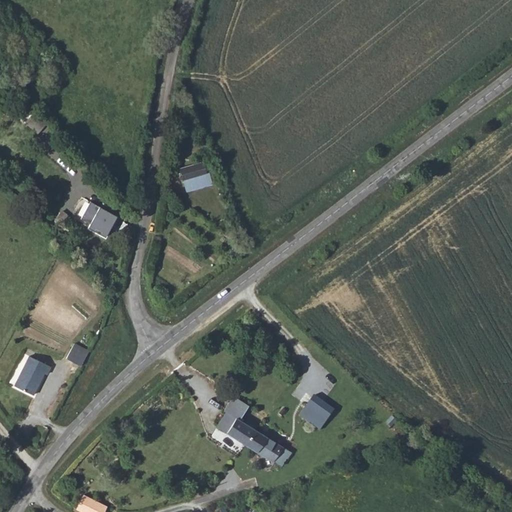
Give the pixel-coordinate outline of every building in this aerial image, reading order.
[(178,172),(188,192),(211,183),(202,162),(178,172)] [(82,219),(100,231),(113,213),(84,192),(78,198),(84,202),(78,210),(84,214),(82,219)] [(74,346),(66,361),(81,368),(88,354),(89,353),(74,346)] [(27,358),(13,387),(34,399),(44,379),(46,379),(51,370),(27,358)] [(299,415),(319,430),(334,410),(313,395),(299,415)] [(229,436),(274,463),(275,461),(282,466),(284,466),(291,453),(251,429),(261,415),(245,405),(236,420),(238,421),(236,424),(234,422),(232,425),(234,427),(229,436)] [(104,511),(106,508),(104,507),(99,505),(82,496),(75,509),(77,510),(80,511),(104,511)]
